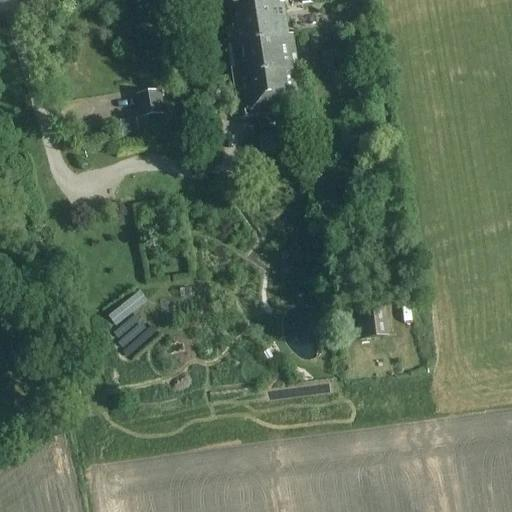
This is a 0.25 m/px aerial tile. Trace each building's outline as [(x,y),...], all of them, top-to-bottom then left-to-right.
[(225,31),(227,46),(292,36),(291,35),(288,36),(283,5),(278,6),(278,2),(290,0),(299,0),(301,6),(310,4),(309,0),(228,0),(233,30),(225,31)] [(227,46),(232,79),(239,78),(238,76),(296,68),(292,36),(227,46)] [(239,78),(232,79),(238,121),(237,121),(237,122),(303,112),(303,111),(296,68),(238,76),(239,78)] [(139,120),(163,116),(159,93),(135,96),(139,120)] [(122,122),(126,144),(142,142),(139,120),(122,122)] [(357,314),(360,343),(392,339),(388,310),(357,314)]
